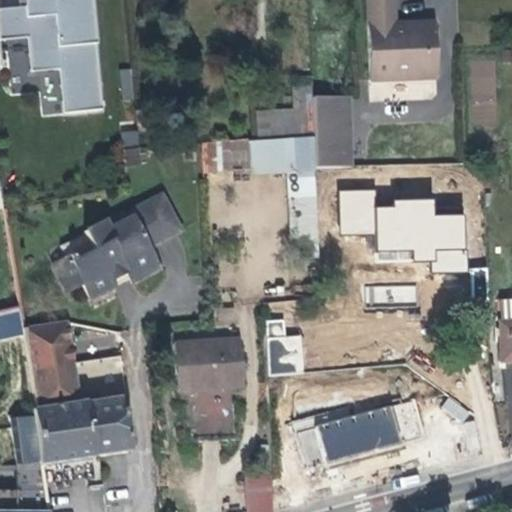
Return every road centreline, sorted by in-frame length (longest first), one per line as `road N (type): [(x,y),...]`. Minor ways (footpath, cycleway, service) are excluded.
road 1 (unknown): [(133,169),(118,0)]
road 2 (tertiary): [(511,473),(368,511)]
